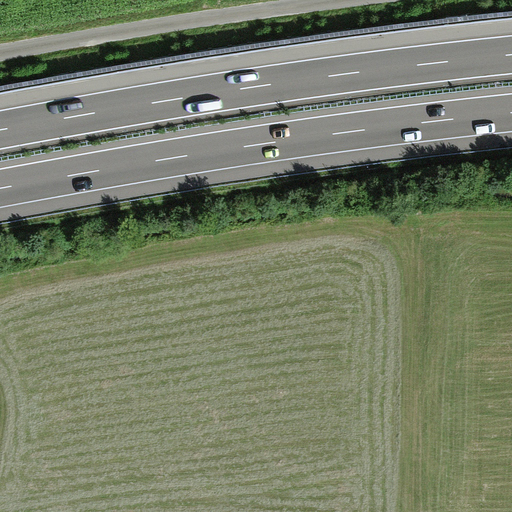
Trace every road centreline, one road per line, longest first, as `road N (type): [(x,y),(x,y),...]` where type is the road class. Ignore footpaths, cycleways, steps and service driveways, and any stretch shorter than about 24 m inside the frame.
road 1 (motorway): [(0,188),(262,143),(511,112)]
road 2 (motorway): [(511,54),(0,129)]
road 3 (unclassified): [(343,0),(0,52)]
